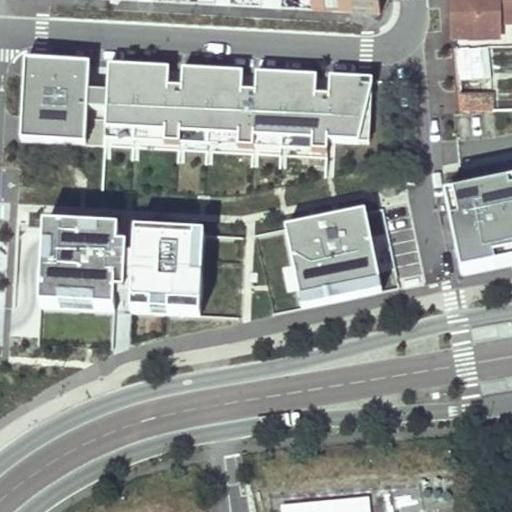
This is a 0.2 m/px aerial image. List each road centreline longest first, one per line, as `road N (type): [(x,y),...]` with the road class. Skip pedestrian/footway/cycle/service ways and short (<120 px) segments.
road 1 (tertiary): [(511,311),(98,404),(0,464)]
road 2 (tertiary): [(27,511),(118,457),(219,429),(511,404)]
road 3 (residential): [(0,31),(365,52),(407,45)]
road 4 (residential): [(407,45),(436,272)]
